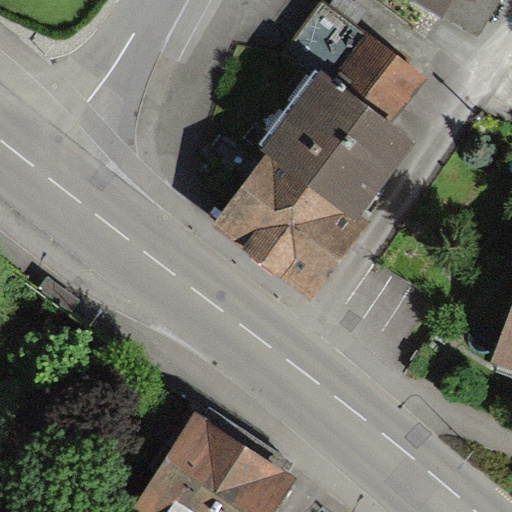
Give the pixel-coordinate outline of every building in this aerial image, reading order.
[(488,0),(411,0),(469,33),(488,0)] [(369,34),(337,73),(395,119),(426,81),(369,34)] [(413,145),(317,71),(260,144),(268,151),(356,218),(413,145)] [(356,218),(268,151),(211,225),(306,298),(363,224),(356,218)] [(511,306),(491,360),(511,368),(511,306)] [(130,507),(139,511),(249,511),(270,479),(181,425),(130,507)]
